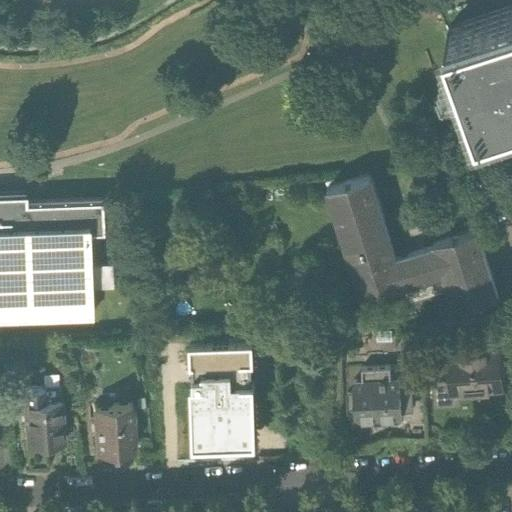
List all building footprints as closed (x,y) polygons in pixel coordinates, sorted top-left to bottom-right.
[(511,9),(448,32),(463,74),(477,117),(479,123),(511,111),(511,9)] [(443,273),(434,246),(420,250),(395,258),(384,225),(377,201),(369,176),(348,183),(327,190),(362,300),(382,294),(404,287),(404,285),(443,273)] [(0,317),(90,314),(89,292),(86,237),(86,230),(103,230),(102,199),(24,202),(24,194),(0,194),(0,317)] [(434,246),(443,273),(454,310),(476,303),(497,296),(476,230),(455,237),(434,244),(434,246)] [(192,431),(193,440),(194,440),(258,437),(256,404),(255,378),(253,378),(252,362),(254,361),(253,339),(189,342),(190,362),(193,362),(193,370),(193,373),(194,381),(190,381),(190,382),(191,405),(192,431)] [(450,347),(453,390),(505,386),(503,364),(502,343),(450,347)] [(400,375),(375,376),(377,417),(396,416),(402,416),(400,375)] [(357,418),(377,417),(375,376),(349,377),(350,408),(357,408),(357,414),(357,418)] [(43,383),(22,384),(25,427),(26,436),(58,434),(62,434),(62,431),(61,421),(59,394),(44,395),(43,383)] [(131,398),(92,400),(95,444),(99,444),(121,442),(133,441),(131,398)]
